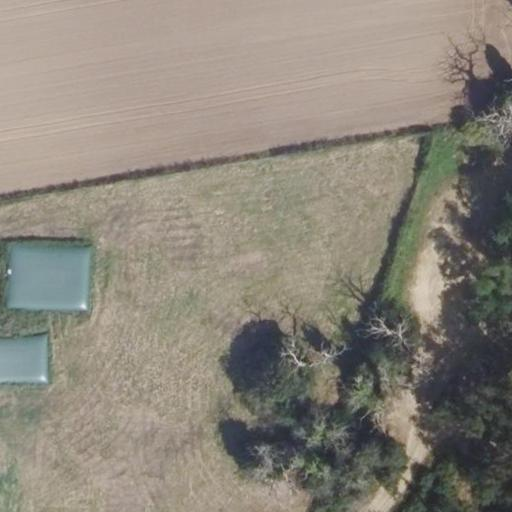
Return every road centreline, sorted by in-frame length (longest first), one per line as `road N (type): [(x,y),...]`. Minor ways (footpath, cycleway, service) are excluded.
road 1 (track): [(511,146),(468,215),(446,333),(511,284)]
road 2 (unclassified): [(446,333),(428,355),(362,511)]
